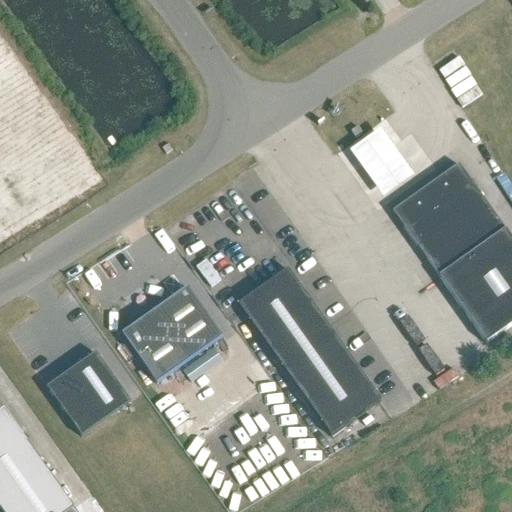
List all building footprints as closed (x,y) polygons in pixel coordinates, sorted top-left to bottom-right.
[(362,136),(358,129),(351,133),(355,140),(362,136)] [(341,154),(377,205),(408,183),(373,132),(341,154)] [(511,326),(511,241),(458,167),(392,214),(486,346),(511,326)] [(236,307),(330,439),(381,403),(287,271),(236,307)] [(222,340),(187,290),(121,337),(156,386),(222,340)] [(95,354),(46,390),(81,439),(130,404),(95,354)] [(71,511),(73,510),(3,412),(0,414),(0,511),(71,511)]
